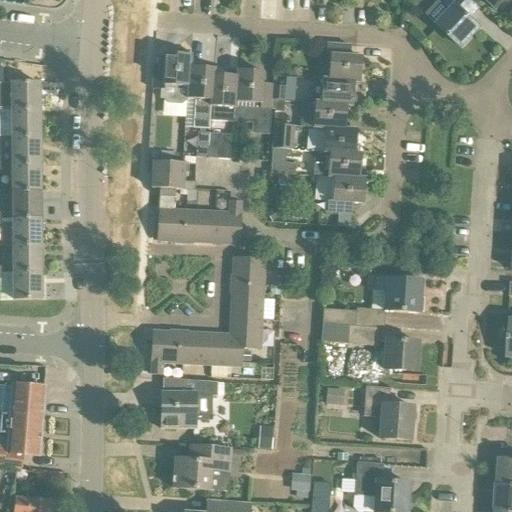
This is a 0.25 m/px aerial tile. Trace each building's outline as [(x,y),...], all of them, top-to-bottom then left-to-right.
[(480,8),(471,0),(451,0),(445,7),(451,12),(438,26),(462,48),(481,28),(470,18),(480,8)] [(486,0),(497,10),(506,0),(486,0)] [(350,58),(351,47),(326,45),(326,57),(330,57),(328,82),(355,83),(361,84),(362,59),(350,58)] [(170,103),(182,104),(188,104),(190,68),(191,56),(189,56),(190,52),(177,51),(177,55),(166,54),(165,66),(154,65),(153,90),(164,91),(163,98),(166,99),(170,103)] [(214,70),(190,68),(188,104),(193,104),(191,128),(209,129),(210,121),(211,121),(211,108),(213,75),(214,70)] [(270,122),(271,110),(273,86),(262,85),(263,73),(237,71),(237,77),(238,77),(236,109),(235,109),(234,123),(237,123),(237,120),(270,122)] [(237,77),(213,75),(211,108),(235,109),(236,109),(238,77),(237,77)] [(328,82),(324,81),(322,81),(321,104),(321,105),(347,107),(353,108),(355,83),(328,82)] [(40,84),(12,84),(0,84),(0,117),(0,112),(12,112),(40,111),(40,84)] [(277,102),(285,102),(286,92),(278,91),(277,102)] [(284,113),(285,102),(277,102),(276,113),(284,113)] [(347,107),(321,105),(321,104),(315,104),(313,129),(345,131),(345,130),(347,107)] [(40,111),(12,112),(12,139),(40,138),(40,111)] [(294,128),(282,127),(273,126),(272,151),(292,152),(294,128)] [(356,155),(357,131),(345,130),(345,131),(313,129),(311,153),(314,153),(330,154),(356,156),(356,155)] [(198,133),(197,158),(208,159),(210,134),(198,133)] [(208,159),(221,159),(222,135),(210,134),(208,159)] [(0,139),(0,160),(0,166),(12,166),(40,166),(40,138),(12,139),(0,139)] [(174,154),(161,153),(160,162),(173,163),(174,154)] [(356,156),(330,154),(314,153),(313,177),(319,178),(328,178),(334,179),(360,181),(360,179),(362,155),(356,155),(356,156)] [(184,165),(174,164),(160,163),(153,163),(152,190),(160,190),(160,201),(174,201),(175,191),(179,191),(187,192),(195,192),(195,181),(183,181),(184,165)] [(296,166),(272,164),(271,175),(295,177),(296,166)] [(40,166),(12,166),(13,193),(41,193),(40,166)] [(360,181),(334,179),(328,178),(319,178),(317,201),(328,202),(327,213),(338,214),(351,215),(352,204),(364,205),(366,180),(360,179),(360,181)] [(41,193),(13,193),(13,220),(41,220),(41,193)] [(157,242),(185,243),(187,212),(174,212),(174,201),(160,201),(157,242)] [(230,215),(214,214),(212,245),(240,246),(241,215),(240,215),(241,203),(230,203),(230,215)] [(282,216),(275,206),(265,212),(272,222),(282,216)] [(185,243),(212,245),(214,214),(187,212),(185,243)] [(338,214),(337,227),(350,228),(351,215),(338,214)] [(41,220),(13,220),(13,247),(41,247),(41,220)] [(41,247),(13,247),(13,274),(41,274),(41,247)] [(233,289),(264,291),(265,272),(276,273),(277,262),(265,262),(265,261),(234,259),(233,289)] [(41,274),(13,274),(14,301),(42,301),(41,274)] [(385,292),(383,311),(383,312),(385,312),(420,315),(422,282),(369,278),(368,291),(385,292)] [(231,320),(262,321),(264,291),(233,289),(231,320)] [(355,328),(379,330),(384,330),(385,312),(383,312),(383,311),(356,309),(356,313),(355,328)] [(355,328),(356,313),(323,311),(322,326),(348,328),(355,328)] [(230,336),(243,351),(261,352),(262,321),(231,320),(230,336)] [(347,345),(348,328),(322,326),(320,344),(347,345)] [(378,347),(379,330),(355,328),(348,328),(347,345),(378,347)] [(163,364),(181,365),(183,334),(153,333),(151,364),(152,364),(152,376),(162,376),(163,364)] [(183,334),(181,365),(212,367),(213,336),(183,334)] [(213,336),(212,367),(242,368),(243,351),(230,336),(213,336)] [(416,373),(418,343),(386,341),(384,370),(416,373)] [(0,466),(21,470),(22,456),(39,458),(45,389),(12,386),(11,406),(10,416),(0,415),(0,435),(9,436),(7,450),(0,448),(0,466)] [(414,408),(389,407),(391,390),(366,388),(364,418),(381,419),(380,440),(411,442),(414,408)] [(342,407),(343,391),(327,390),(326,405),(342,407)] [(161,430),(197,430),(197,394),(161,394),(161,430)] [(273,429),(260,428),(258,450),(272,451),(273,429)] [(189,446),(188,461),(175,460),(173,489),(210,492),(211,472),(229,474),(231,450),(189,446)] [(348,455),(337,454),(337,461),(347,462),(348,455)] [(498,485),(511,486),(511,459),(500,459),(498,485)] [(367,511),(406,511),(409,485),(383,483),(384,466),(358,464),(356,496),(369,497),(367,511)] [(290,492),(297,492),(308,493),(309,493),(311,469),(310,469),(302,469),(301,475),(291,475),(290,489),(290,492)] [(65,476),(49,474),(47,487),(63,489),(65,476)] [(511,511),(511,486),(498,485),(496,511),(511,511)] [(29,501),(20,501),(12,500),(9,511),(49,511),(51,503),(29,501)] [(328,511),(329,503),(312,501),(310,511),(328,511)] [(249,511),(250,504),(215,502),(214,511),(249,511)]
